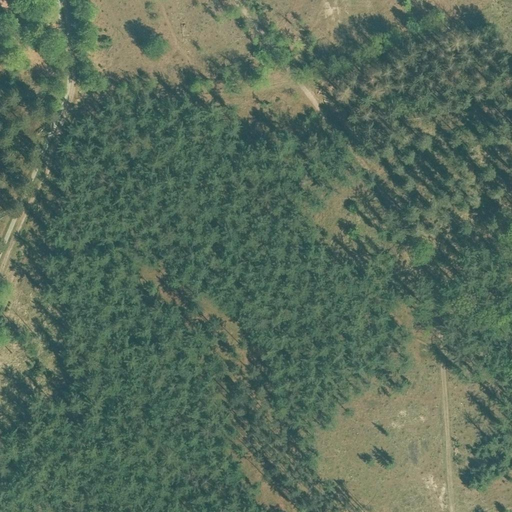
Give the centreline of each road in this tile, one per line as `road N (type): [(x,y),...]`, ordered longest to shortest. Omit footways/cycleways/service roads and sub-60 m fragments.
road 1 (track): [(441,349),(393,209),(291,73)]
road 2 (track): [(74,90),(291,73)]
road 3 (track): [(0,273),(74,90)]
road 4 (track): [(451,511),(441,349)]
